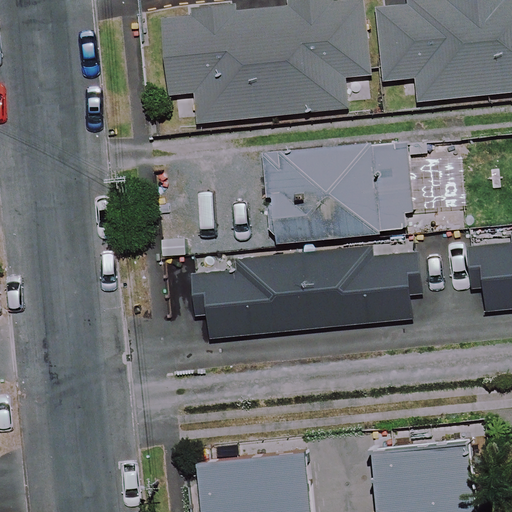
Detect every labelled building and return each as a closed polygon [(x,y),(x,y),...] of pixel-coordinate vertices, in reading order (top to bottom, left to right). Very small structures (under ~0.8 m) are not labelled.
[(377,73),(369,0),(333,0),(167,17),(175,94),(198,92),(201,124),(351,108),(348,76),(377,73)] [(511,0),(463,0),(381,8),(388,81),(416,79),(418,104),(511,94),(511,0)] [(418,229),(409,139),(270,154),(279,244),(418,229)] [(511,244),(472,248),(475,291),(488,290),(490,316),(511,314),(511,244)] [(373,261),(373,255),(241,266),(242,272),(196,276),(202,338),(420,318),(415,257),(373,261)] [(511,511),(501,369),(397,374),(408,511),(511,511)] [(345,511),(340,374),(226,378),(231,511),(345,511)]
